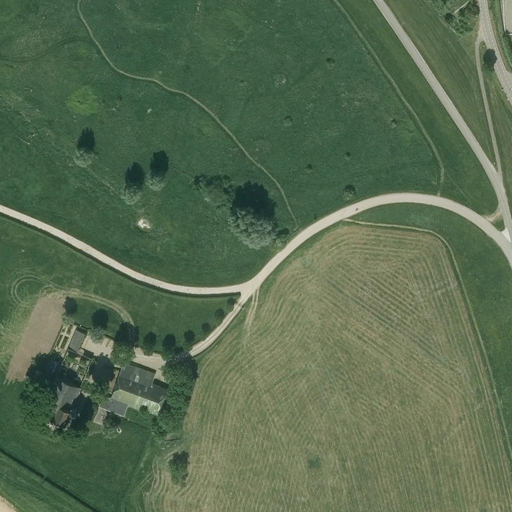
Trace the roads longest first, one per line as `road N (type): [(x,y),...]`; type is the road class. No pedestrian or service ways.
road 1 (unclassified): [(511,254),(443,202),(388,201),(317,228),(256,284)]
road 2 (track): [(256,284),(229,292),(158,287),(0,211)]
road 3 (tertiary): [(511,234),(493,177),(377,0)]
